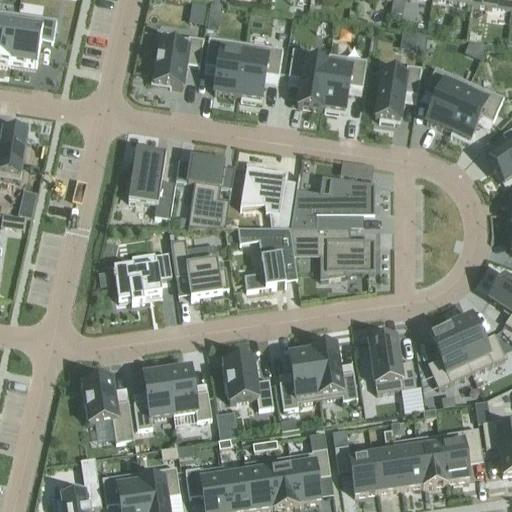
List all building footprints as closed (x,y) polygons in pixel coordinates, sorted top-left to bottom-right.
[(472,8),(473,0),(432,0),(432,2),(472,8)] [(511,14),(511,8),(511,0),(473,0),(472,8),(511,14)] [(211,7),(209,17),(221,19),(223,9),(211,7)] [(0,15),(0,64),(11,66),(18,18),(0,15)] [(18,18),(11,66),(37,70),(41,45),(53,47),(57,24),(18,18)] [(156,59),(153,74),(156,75),(154,88),(183,93),(186,69),(200,71),(204,44),(189,42),(189,43),(161,39),(158,60),(156,59)] [(418,39),(416,56),(424,57),(426,40),(418,39)] [(209,42),(205,69),(218,71),(214,98),(238,101),(246,48),(209,42)] [(246,48),(238,101),(241,102),(240,104),(255,106),(256,104),(261,105),(265,79),(279,81),(283,54),(246,48)] [(321,114),(328,70),(306,67),(307,57),(292,55),(288,82),(301,84),(297,112),(321,116),(321,114)] [(328,69),(321,112),(322,113),(325,113),(324,115),(339,118),(340,115),(345,116),(349,90),(362,92),(367,65),(329,59),(327,69),(328,69)] [(405,80),(382,76),(375,122),(379,123),(379,126),(394,128),(394,125),(399,126),(404,98),(417,100),(421,73),(406,70),(405,80)] [(435,72),(424,98),(436,103),(426,127),(448,137),(469,87),(435,72)] [(469,87),(448,137),(451,138),(450,140),(464,146),(465,144),(470,146),(480,122),(493,128),(504,102),(469,87)] [(509,151),(489,163),(504,188),(511,182),(511,133),(502,139),(509,151)] [(0,181),(20,185),(27,138),(3,134),(0,154),(0,181)] [(166,159),(136,154),(128,206),(156,210),(154,222),(170,224),(175,189),(161,187),(166,159)] [(191,163),(188,187),(195,188),(188,233),(225,233),(229,206),(217,204),(219,192),(231,194),(235,170),(234,169),(233,174),(222,172),(223,168),(213,166),(191,163)] [(266,217),(279,219),(280,233),(290,234),(293,210),(281,209),(286,178),(265,180),(263,170),(247,168),(240,214),(265,210),(266,217)] [(363,171),(360,185),(372,187),(374,173),(363,171)] [(293,210),(290,234),(317,234),(317,221),(359,221),(359,216),(374,216),(374,191),(330,184),(328,200),(296,195),(294,210),(293,210)] [(19,219),(18,231),(24,232),(26,220),(19,219)] [(266,278),(244,281),(246,296),(286,290),(282,266),(293,264),(293,265),(294,265),(294,261),(290,234),(280,233),(258,233),(259,235),(266,278)] [(350,234),(290,234),(294,261),(295,261),(294,252),(320,252),(320,285),(345,281),(345,277),(374,277),(374,246),(350,246),(350,234)] [(166,235),(158,236),(160,250),(169,248),(166,235)] [(185,245),(170,247),(176,282),(187,280),(190,303),(222,299),(221,295),(228,294),(225,273),(218,274),(217,265),(188,269),(185,245)] [(132,308),(144,307),(144,301),(162,298),(160,284),(172,282),(168,259),(155,261),(156,270),(134,274),(133,270),(114,273),(119,306),(131,305),(132,308)] [(511,286),(504,281),(489,304),(511,318),(505,329),(511,333),(511,286)] [(471,320),(450,330),(471,378),(505,363),(494,339),(482,345),(471,320)] [(439,364),(428,370),(438,393),(471,378),(450,330),(447,331),(446,328),(432,335),(434,337),(428,340),(439,364)] [(396,342),(369,346),(376,398),(416,392),(412,367),(399,369),(396,342)] [(336,351),(311,355),(311,356),(312,356),(320,405),(342,401),(343,406),(357,404),(353,377),(340,379),(336,351)] [(293,386),(280,388),(284,415),(298,413),(297,408),(320,405),(312,356),(311,356),(309,356),(309,354),(294,356),(294,359),(289,359),(293,386)] [(258,415),(273,412),(269,385),(256,387),(252,363),(224,368),(226,381),(223,382),(225,396),(228,396),(230,407),(257,403),(258,415)] [(170,376),(167,376),(173,420),(196,417),(197,426),(212,424),(208,397),(194,399),(191,373),(185,373),(185,371),(170,373),(170,376)] [(147,406),(134,408),(138,435),(152,433),(151,423),(173,420),(167,376),(143,380),(147,406)] [(85,402),(82,402),(84,417),(87,417),(89,428),(113,425),(116,448),(134,445),(128,406),(115,408),(112,384),(83,389),(85,402)] [(435,413),(423,415),(424,423),(436,422),(435,413)] [(511,424),(482,429),(486,454),(498,452),(503,480),(511,478),(511,424)] [(288,426),(281,427),(282,436),(289,435),(288,426)] [(399,427),(391,428),(392,434),(392,440),(401,439),(399,427)] [(392,434),(384,435),(385,448),(392,447),(393,447),(392,440),(392,434)] [(478,434),(439,440),(446,487),(469,484),(466,462),(482,459),(478,434)] [(439,440),(416,443),(423,491),(422,491),(422,492),(447,488),(446,487),(439,440)] [(393,447),(392,447),(394,456),(395,456),(400,494),(422,491),(423,491),(416,443),(393,447)] [(218,445),(220,454),(230,452),(229,444),(218,445)] [(276,445),(265,446),(266,454),(278,453),(276,445)] [(265,446),(253,448),(254,456),(266,454),(265,446)] [(348,451),(334,453),(338,478),(351,476),(354,501),(378,497),(372,460),(350,463),(348,451)] [(312,458),(290,461),(297,509),(298,509),(321,506),(317,483),(331,481),(326,454),(312,456),(312,458)] [(394,456),(372,460),(378,497),(400,494),(395,456),(394,456)] [(290,461),(267,465),(274,511),(286,511),(298,510),(298,509),(297,509),(290,461)] [(82,478),(97,476),(95,465),(81,467),(82,478)] [(274,511),(267,465),(244,468),(245,478),(246,478),(251,511),(274,511)] [(200,473),(185,475),(189,502),(202,500),(204,511),(227,511),(223,481),(225,481),(223,471),(200,475),(200,473)] [(176,472),(139,478),(144,511),(168,511),(167,501),(180,500),(176,472)] [(144,511),(139,478),(102,483),(106,510),(119,508),(119,511),(144,511)] [(225,481),(223,481),(227,511),(251,511),(246,478),(245,478),(225,481)] [(60,505),(56,505),(57,511),(95,511),(102,511),(98,487),(84,489),(84,493),(60,496),(60,495),(59,495),(60,505)]
